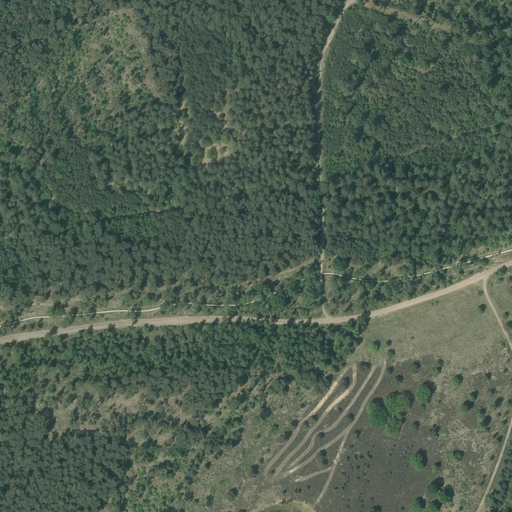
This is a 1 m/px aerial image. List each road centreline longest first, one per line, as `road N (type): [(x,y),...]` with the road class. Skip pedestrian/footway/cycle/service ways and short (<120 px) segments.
road 1 (track): [(323,321),(197,318),(0,340)]
road 2 (track): [(351,0),(321,65),(321,184)]
road 3 (track): [(511,32),(436,27),(351,0)]
road 4 (track): [(480,277),(323,321)]
road 5 (track): [(323,321),(321,184)]
